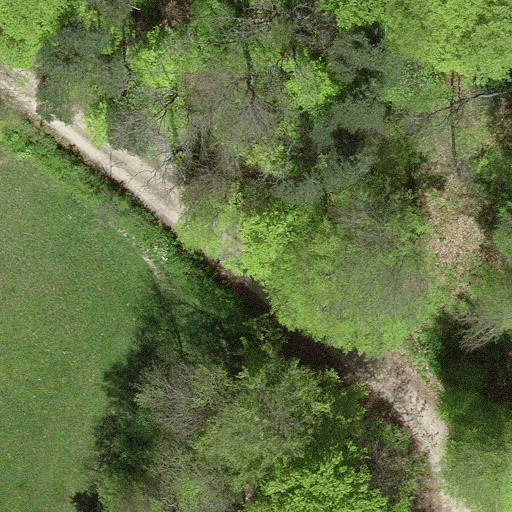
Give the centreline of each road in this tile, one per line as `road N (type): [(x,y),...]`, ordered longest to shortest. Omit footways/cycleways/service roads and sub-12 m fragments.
road 1 (track): [(0,79),(399,383),(459,511)]
road 2 (track): [(158,192),(182,147),(184,67),(198,0)]
